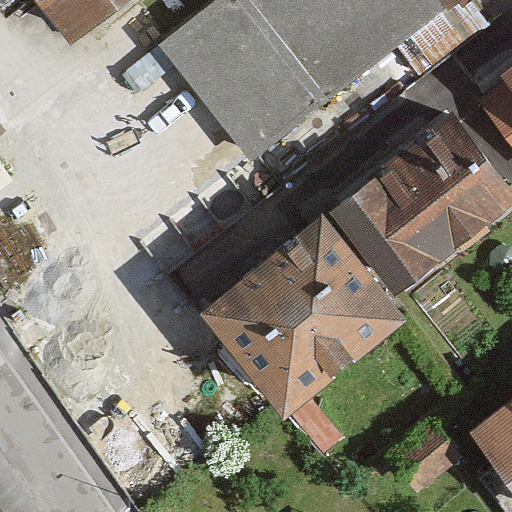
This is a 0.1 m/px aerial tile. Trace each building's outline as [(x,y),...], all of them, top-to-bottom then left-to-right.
[(0,0),(0,18),(24,0),(33,0),(77,57),(153,0),(0,0)] [(459,0),(217,0),(169,36),(258,149),(459,0)] [(511,83),(480,108),(511,148),(511,83)] [(511,214),(511,194),(451,123),(335,223),(406,306),(511,214)] [(0,185),(9,181),(0,163),(0,185)] [(409,336),(325,228),(202,323),(286,431),(409,336)] [(511,409),(471,441),(511,493),(511,409)] [(0,511),(14,511),(0,491),(0,511)]
